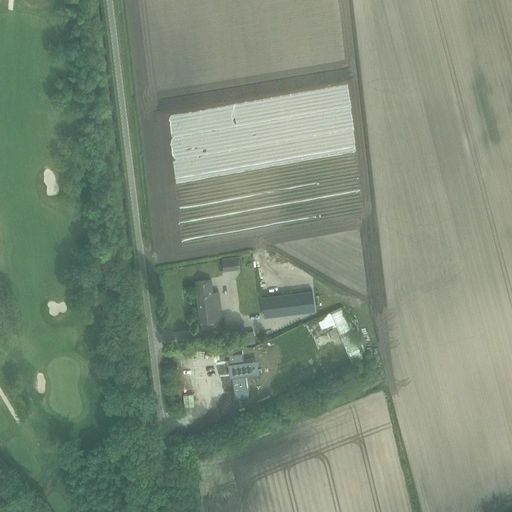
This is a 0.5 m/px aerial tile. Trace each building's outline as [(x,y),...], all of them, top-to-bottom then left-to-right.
[(223,271),(240,268),(239,256),(222,258),(223,271)] [(211,280),(195,282),(201,330),(226,327),(222,297),(220,297),(219,289),(212,290),(211,280)] [(312,289),(262,296),(264,316),(315,310),(312,289)] [(339,306),(313,318),(318,330),(345,318),(339,306)] [(303,325),(296,328),(303,342),(310,339),(303,325)] [(254,330),(242,332),(243,342),(255,340),(254,330)] [(279,347),(253,356),(261,379),(334,353),(328,337),(282,354),(279,347)] [(242,352),(229,354),(232,374),(235,398),(249,396),(245,372),(255,371),(253,359),(244,361),(242,352)]
